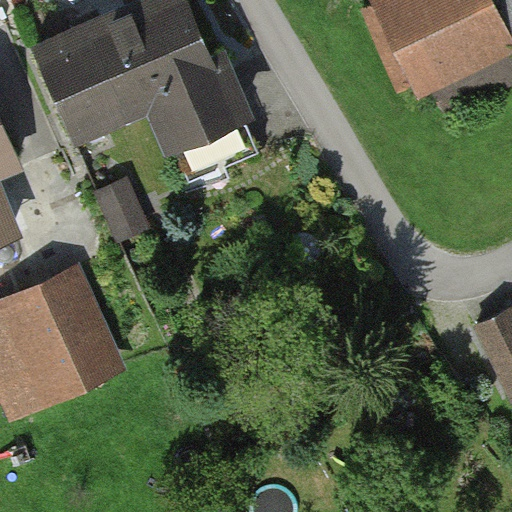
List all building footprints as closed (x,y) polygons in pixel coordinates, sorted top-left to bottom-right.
[(198,0),(160,0),(40,50),(76,136),(160,101),(191,176),(260,148),(198,0)] [(511,37),(511,0),(386,0),(424,77),(438,71),(453,103),(511,75),(511,39),(511,37)] [(0,108),(0,239),(13,235),(0,200),(0,166),(19,160),(0,108)] [(74,272),(0,305),(0,373),(16,408),(116,363),(74,272)] [(511,308),(480,324),(511,391),(511,308)]
